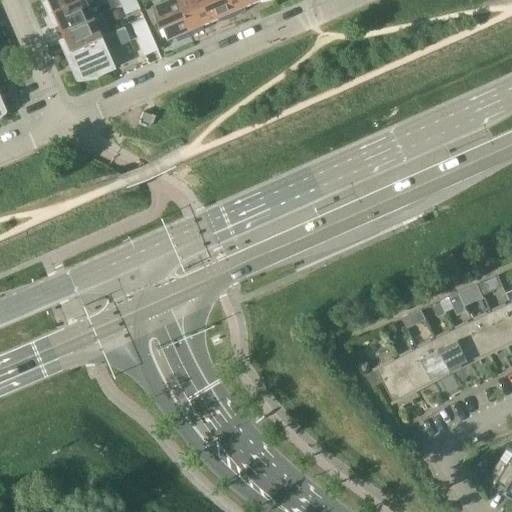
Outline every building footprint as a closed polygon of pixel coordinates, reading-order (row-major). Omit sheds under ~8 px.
[(47,12),(76,0),(43,0),(42,1),(47,12)] [(61,30),(101,13),(95,0),(76,0),(47,12),(52,24),(57,22),(61,30)] [(107,0),(111,8),(121,4),(130,0),(107,0)] [(139,8),(135,0),(130,0),(121,4),(125,14),(139,8)] [(177,38),(190,35),(174,0),(168,0),(152,7),(157,28),(160,26),(166,38),(175,34),(177,38)] [(174,0),(190,35),(201,27),(199,24),(208,20),(199,0),(174,0)] [(218,20),(231,17),(224,0),(199,0),(208,20),(217,16),(218,20)] [(224,0),(231,17),(243,9),(241,5),(250,2),(249,0),(224,0)] [(101,36),(100,36),(109,32),(101,13),(61,30),(64,38),(60,40),(65,52),(101,36)] [(145,55),(157,49),(143,18),(131,23),(145,55)] [(101,36),(65,52),(70,64),(74,62),(82,78),(96,76),(114,68),(101,36)] [(137,123),(145,126),(146,125),(149,127),(151,123),(152,123),(155,115),(151,114),(151,115),(143,112),(140,120),(139,119),(137,123)] [(491,279),(479,284),(480,286),(483,294),(495,289),(491,281),(491,279)] [(466,308),(464,303),(460,294),(451,299),(457,312),(466,308)] [(438,317),(446,313),(441,302),(433,306),(438,317)] [(511,303),(511,302),(490,311),(506,344),(511,341),(511,303)] [(413,326),(426,319),(422,310),(408,316),(413,326)] [(490,311),(472,320),(488,353),(506,344),(490,311)] [(472,320),(454,329),(470,362),(488,353),(472,320)] [(386,327),(389,334),(397,331),(394,323),(386,327)] [(454,329),(435,338),(452,371),(470,362),(454,329)] [(435,338),(417,347),(433,380),(452,371),(435,338)] [(415,390),(433,380),(417,347),(398,357),(415,390)] [(384,381),(394,401),(415,390),(398,357),(377,368),(377,369),(365,375),(373,387),(384,381)] [(511,456),(507,464),(500,459),(492,472),(499,477),(496,481),(507,488),(504,493),(511,497),(511,456)]
